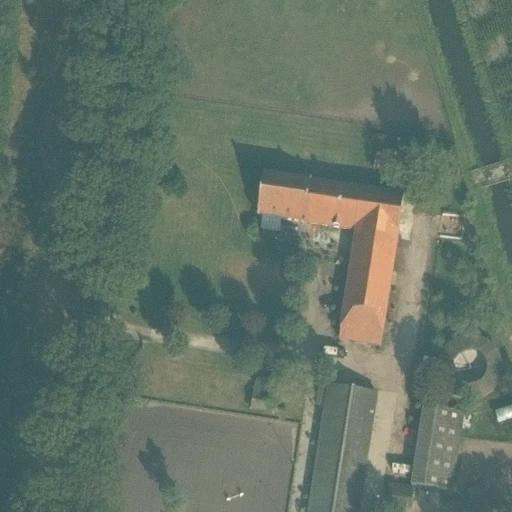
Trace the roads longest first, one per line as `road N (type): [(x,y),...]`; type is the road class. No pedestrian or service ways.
road 1 (unclassified): [(132,0),(74,511)]
road 2 (track): [(96,328),(393,371)]
